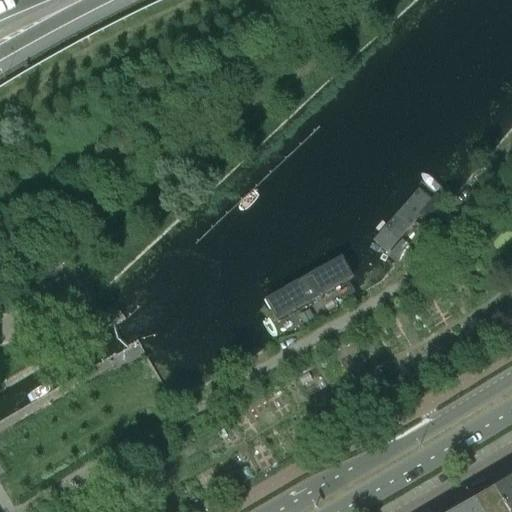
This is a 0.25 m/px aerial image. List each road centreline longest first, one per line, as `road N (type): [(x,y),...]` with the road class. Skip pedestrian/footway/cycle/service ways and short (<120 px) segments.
road 1 (secondary): [(511,378),(291,511)]
road 2 (secondary): [(339,511),(511,411)]
road 3 (residential): [(406,511),(511,449)]
